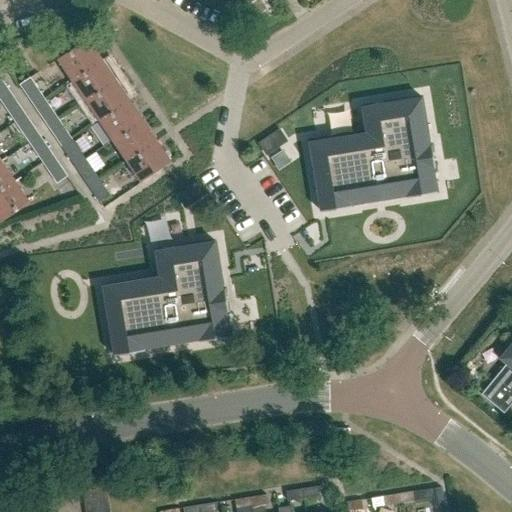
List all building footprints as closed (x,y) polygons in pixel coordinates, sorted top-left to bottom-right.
[(72,79),(102,59),(87,38),(57,58),(72,79)] [(85,100),(115,79),(102,59),(72,79),(85,100)] [(30,101),(41,93),(30,78),(19,85),(30,101)] [(0,99),(2,102),(12,95),(1,79),(0,79),(0,99)] [(99,120),(129,100),(115,79),(85,100),(99,120)] [(367,133),(310,142),(321,212),(352,207),(352,204),(406,195),(406,198),(437,192),(433,168),(436,167),(432,145),(430,145),(422,97),(362,107),(367,133)] [(44,121),(54,113),(44,98),(33,105),(44,121)] [(15,122),(26,115),(15,99),(5,106),(15,122)] [(113,140),(143,120),(129,100),(99,120),(113,140)] [(58,141),(68,134),(57,118),(47,125),(58,141)] [(29,142),(39,135),(29,120),(18,127),(29,142)] [(126,160),(156,140),(143,120),(113,140),(126,160)] [(270,137),(260,144),(266,154),(276,147),(270,137)] [(71,161),(82,154),(71,138),(61,145),(71,161)] [(43,163),(53,155),(43,140),(32,147),(43,163)] [(156,140),(126,160),(141,181),(171,161),(156,140)] [(85,181),(96,174),(85,158),(74,165),(85,181)] [(56,183),(67,176),(56,160),(46,167),(56,183)] [(0,191),(15,181),(1,161),(0,161),(0,191)] [(99,201),(109,194),(99,179),(88,186),(99,201)] [(15,181),(0,191),(0,221),(29,202),(15,181)] [(195,200),(205,193),(198,183),(188,190),(195,200)] [(160,277),(103,286),(115,356),(146,350),(145,348),(200,339),(200,341),(231,336),(227,312),(229,311),(225,289),(223,289),(215,241),(156,251),(160,277)] [(511,346),(502,358),(507,362),(481,394),(503,413),(511,402),(511,346)] [(302,489),(303,498),(319,496),(318,486),(302,489)] [(431,505),(443,503),(440,487),(429,489),(431,505)] [(84,504),(108,500),(106,488),(82,492),(84,504)] [(288,501),(303,498),(302,489),(286,491),(288,501)] [(396,494),(398,503),(414,500),(412,491),(396,494)] [(250,497),(252,506),(253,506),(253,511),(266,511),(265,504),(268,504),(266,494),(250,497)] [(382,506),(398,503),(396,494),(381,496),(382,506)] [(236,509),(252,506),(250,497),(235,499),(236,509)] [(14,511),(39,511),(38,499),(13,503),(14,511)] [(85,511),(109,511),(108,500),(84,504),(85,511)] [(346,511),(362,509),(361,500),(345,503),(346,511)] [(199,505),(200,511),(214,511),(217,511),(215,502),(199,505)]
